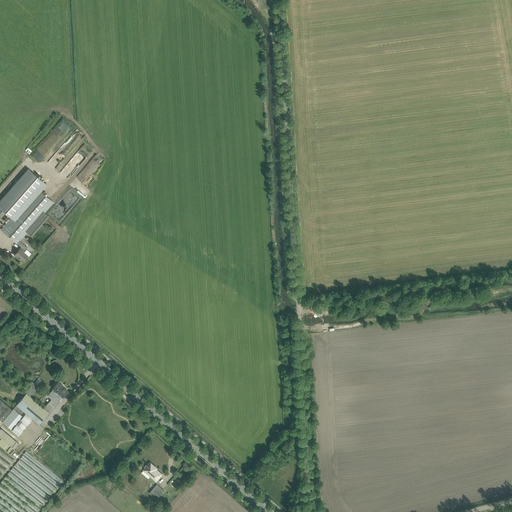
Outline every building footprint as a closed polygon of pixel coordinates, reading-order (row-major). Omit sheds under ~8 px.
[(84,144),(73,158),(81,165),(93,151),(84,144)] [(28,169),(0,201),(0,207),(5,212),(11,218),(1,229),(17,243),(19,241),(53,202),(37,188),(43,182),(28,169)] [(23,263),(26,259),(29,256),(23,252),(25,250),(27,247),(19,241),(17,243),(21,247),(14,255),(23,263)] [(26,392),(16,405),(2,422),(11,429),(25,413),(34,420),(37,422),(39,424),(46,416),(49,412),(32,397),(40,388),(35,383),(34,383),(32,381),(29,384),(32,386),(26,392)] [(68,391),(63,387),(63,386),(58,381),(52,388),(53,389),(47,396),(51,399),(49,402),(54,406),(62,396),(63,397),(68,391)] [(12,409),(5,403),(0,399),(0,419),(2,421),(12,409)] [(0,427),(0,445),(10,454),(19,443),(0,427)] [(0,449),(0,474),(12,459),(0,449)] [(26,452),(0,484),(0,511),(35,511),(61,480),(26,452)] [(144,467),(145,468),(144,469),(150,474),(150,476),(156,482),(163,474),(157,469),(158,468),(150,462),(148,464),(147,465),(146,464),(144,467)] [(157,484),(149,493),(156,499),(164,490),(157,484)]
